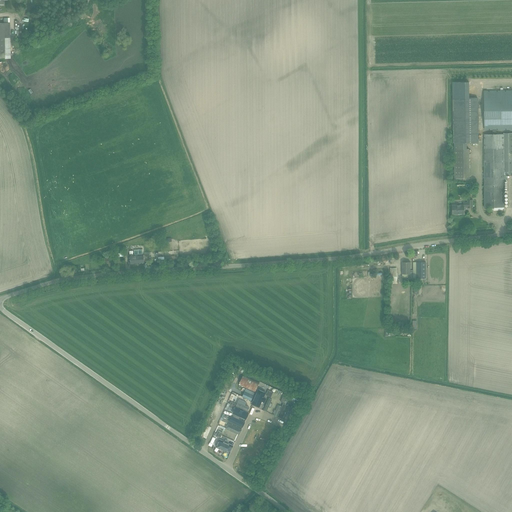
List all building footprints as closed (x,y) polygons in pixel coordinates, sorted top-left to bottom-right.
[(0,58),(5,58),(4,38),(10,38),(10,23),(0,22),(0,58)] [(511,129),(511,90),(485,90),(486,130),(511,129)] [(478,143),(477,98),(453,98),(454,143),(478,143)] [(511,133),(484,134),(485,206),(484,206),(484,208),(504,207),(504,176),(511,175),(511,133)] [(469,179),(469,149),(454,149),(454,179),(469,179)] [(464,214),(464,208),(464,207),(468,207),(468,208),(473,208),(473,200),(468,200),(468,203),(464,203),(464,205),(452,205),(452,214),(459,214),(461,214),(464,214)] [(134,250),(135,255),(133,255),(133,251),(130,251),(131,264),(145,263),(144,254),(143,254),(143,250),(134,250)] [(410,262),(402,262),(402,277),(408,277),(408,279),(413,279),(413,272),(410,272),(410,262)] [(426,262),(417,262),(414,262),(414,278),(426,278),(426,262)] [(422,294),(422,285),(414,285),(413,294),(422,294)] [(244,376),(239,386),(256,393),(260,383),(244,376)] [(246,389),(242,397),(252,401),(255,393),(246,389)] [(280,391),(277,398),(282,400),(283,397),(285,393),(280,391)] [(263,410),(268,397),(261,393),(255,406),(263,410)] [(270,413),(276,400),(268,397),(263,410),(270,413)] [(238,399),(235,406),(248,412),(251,405),(238,399)] [(278,416),(283,403),(276,400),(270,413),(278,416)] [(290,406),(283,403),(278,416),(285,419),(290,406)] [(245,419),(248,412),(235,406),(232,414),(245,419)] [(241,427),(245,419),(232,414),(229,421),(241,427)] [(241,427),(229,421),(225,428),(238,434),(241,427)] [(235,441),(238,434),(225,428),(223,433),(222,436),(235,441)] [(232,449),(235,441),(222,436),(219,443),(232,449)]
